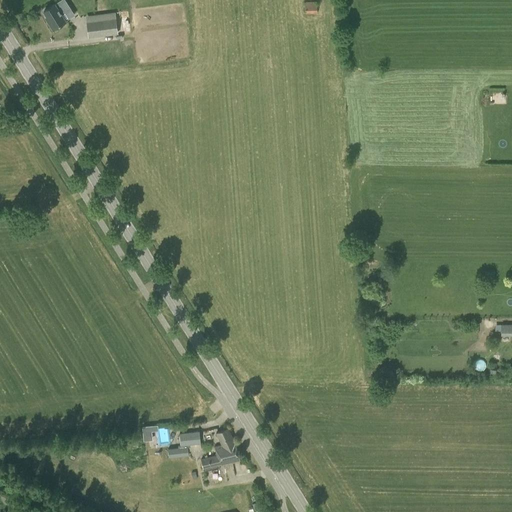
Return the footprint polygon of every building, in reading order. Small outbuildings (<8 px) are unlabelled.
[(317,1),(304,2),(304,14),(317,14),(317,1)] [(55,3),(43,11),(48,19),(47,20),(53,29),(65,21),(55,3)] [(115,18),(86,22),(88,38),(117,34),(115,18)] [(511,334),(511,325),(502,325),(502,334),(511,334)] [(227,428),(216,433),(221,444),(214,446),(216,455),(201,459),(204,471),(220,467),(219,465),(239,460),(235,441),(234,441),(227,428)] [(199,431),(179,433),(181,445),(177,445),(178,447),(167,448),(168,458),(188,456),(188,447),(190,447),(189,445),(201,443),(199,431)]
